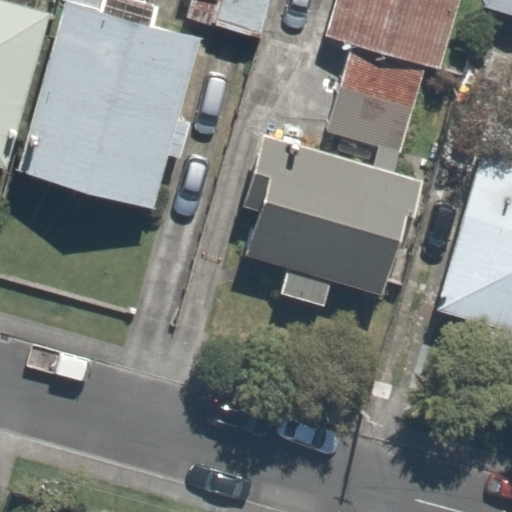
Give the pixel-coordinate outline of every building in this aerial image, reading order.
[(0,0),(0,154),(9,156),(46,4),(29,0),(0,0)] [(194,24),(95,0),(46,0),(46,4),(9,156),(154,191),(194,24)] [(257,28),(263,0),(180,0),(178,8),(257,28)] [(343,47),(322,119),(369,133),(365,148),(402,159),(448,0),(322,0),(311,38),(343,47)] [(511,0),(472,0),(511,8),(511,0)] [(511,116),(477,109),(436,304),(503,318),(499,339),(511,342),(511,116)] [(266,131),(239,246),(277,255),(269,289),(322,302),(330,267),(392,281),(418,167),(266,131)]
